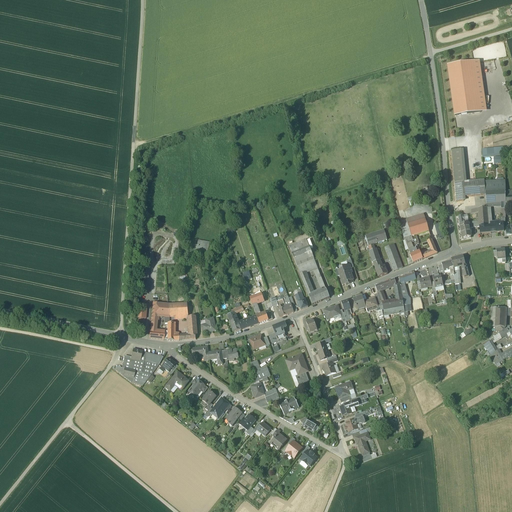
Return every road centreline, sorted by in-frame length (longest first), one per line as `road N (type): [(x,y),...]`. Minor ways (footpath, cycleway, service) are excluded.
road 1 (track): [(141,0),(115,354),(0,503)]
road 2 (track): [(132,145),(511,30)]
road 3 (tertiary): [(455,250),(419,0)]
road 4 (residential): [(170,344),(241,399),(341,451)]
road 5 (tertiary): [(0,311),(170,344)]
road 6 (tertiary): [(295,315),(455,250)]
road 7 (residential): [(295,315),(341,451)]
road 8 (track): [(66,420),(176,511)]
road 9 (tertiary): [(170,344),(238,335),(295,315)]
